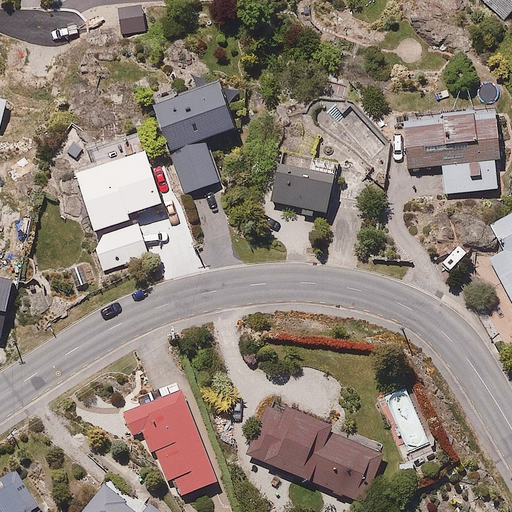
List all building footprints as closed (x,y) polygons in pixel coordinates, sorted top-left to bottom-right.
[(511,0),(485,0),(506,20),(511,14),(511,13),(511,0)] [(141,5),(118,8),(121,34),(145,31),(141,5)] [(173,92),(153,99),(187,194),(223,181),(207,138),(238,127),(222,82),(175,99),(173,92)] [(411,165),(445,163),(447,193),(501,189),(498,159),(507,158),(504,116),(408,123),(411,165)] [(152,151),(77,171),(93,231),(132,220),(130,213),(166,203),(152,151)] [(334,175),(278,164),(270,201),(326,213),(334,175)] [(505,250),(491,257),(511,300),(511,215),(493,225),(505,250)] [(132,220),(93,231),(104,269),(158,254),(152,231),(146,232),(142,217),(132,220)] [(13,279),(0,275),(0,337),(13,279)] [(226,477),(192,383),(125,407),(135,436),(145,432),(164,484),(176,480),(181,493),(226,477)] [(278,400),(255,461),(369,504),(387,456),(331,435),(336,422),(278,400)] [(34,498),(19,471),(0,481),(0,511),(33,511),(28,501),(34,498)] [(143,511),(109,483),(84,511),(164,511),(152,501),(143,511)]
